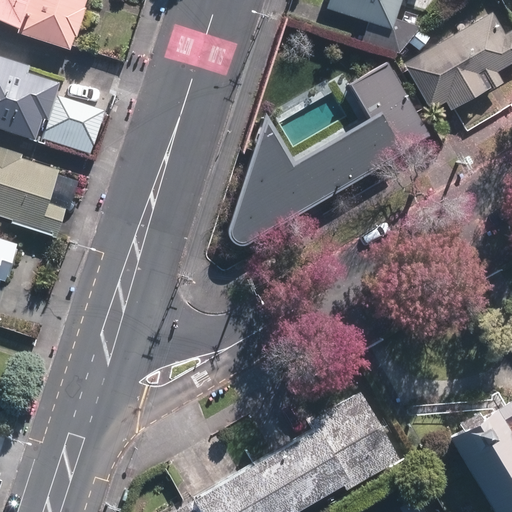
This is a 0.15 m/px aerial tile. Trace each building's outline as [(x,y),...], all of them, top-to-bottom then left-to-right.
[(0,0),(0,20),(21,30),(20,34),(73,52),(89,0),(0,0)] [(324,0),(322,9),(365,23),(359,40),(396,51),(418,26),(392,18),(397,0),(324,0)] [(502,36),(489,15),(402,66),(428,111),(444,102),(449,110),(498,81),(494,73),(511,62),(511,40),(508,33),(502,36)] [(418,31),(408,44),(417,51),(427,39),(418,31)] [(6,67),(8,60),(0,57),(0,129),(35,140),(42,118),(47,120),(55,95),(59,84),(6,67)] [(276,171),(337,189),(357,128),(366,130),(371,112),(370,111),(374,98),(357,92),(360,83),(311,68),(305,89),(299,87),(293,107),(295,108),(276,171)] [(390,120),(414,106),(392,71),(368,85),(390,120)] [(105,111),(55,95),(47,120),(41,138),(91,154),(105,111)] [(398,154),(404,133),(371,123),(365,145),(398,154)] [(0,216),(14,221),(14,224),(59,239),(69,210),(51,204),(62,171),(24,159),(24,157),(0,148),(0,216)] [(0,282),(1,281),(5,282),(18,245),(0,238),(0,282)] [(291,511),(338,485),(341,491),(394,461),(355,393),(305,422),(309,429),(166,511),(291,511)] [(511,425),(511,403),(511,401),(491,413),(490,411),(478,418),(475,414),(456,426),(459,430),(442,440),(485,511),(511,511),(511,446),(502,431),(511,425)]
